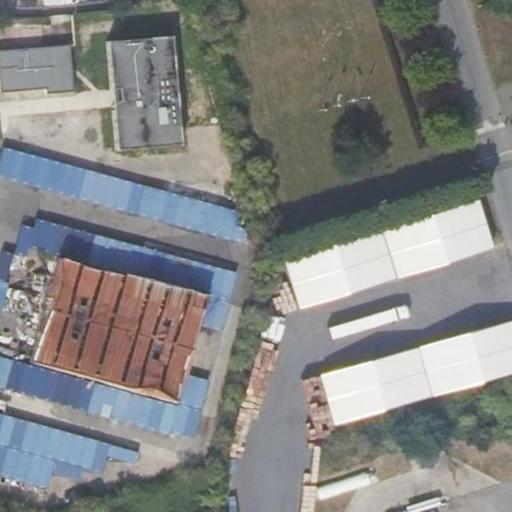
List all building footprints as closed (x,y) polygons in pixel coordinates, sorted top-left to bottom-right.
[(203,30),(223,25),(218,9),(200,12),(203,30)] [(169,31),(112,38),(104,39),(118,147),(181,136),(171,54),(169,31)] [(43,95),(71,91),(67,48),(0,54),(0,93),(41,92),(43,95)] [(9,183),(239,233),(246,205),(16,155),(9,183)] [(480,201),(282,253),(296,304),(493,252),(480,201)] [(176,410),(210,299),(60,258),(30,369),(176,410)] [(511,320),(319,369),(332,420),(511,374),(511,320)] [(0,412),(0,473),(49,485),(52,471),(82,478),(85,464),(102,469),(109,439),(0,412)]
